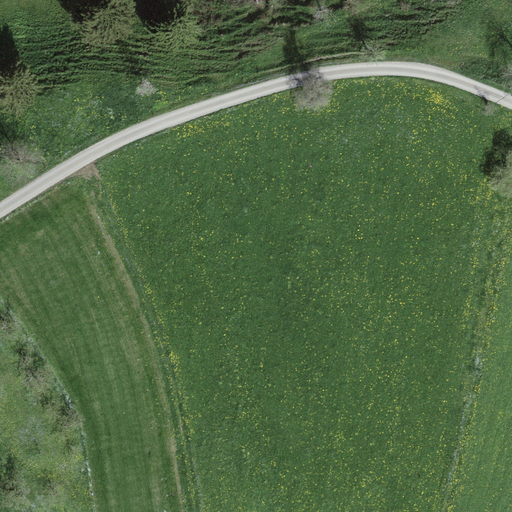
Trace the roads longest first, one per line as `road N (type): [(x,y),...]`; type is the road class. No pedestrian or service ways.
road 1 (track): [(511,101),(429,71),(331,72),(125,135),(0,209)]
road 2 (track): [(77,161),(149,311),(176,393),(196,511)]
